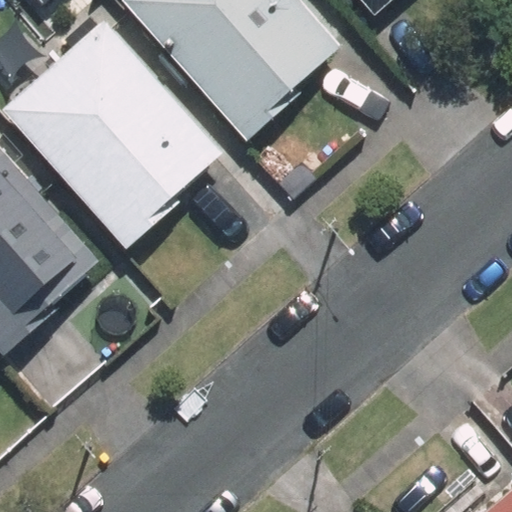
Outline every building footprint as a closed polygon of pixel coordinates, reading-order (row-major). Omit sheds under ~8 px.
[(126,0),(125,1),(245,136),(298,90),(294,84),(338,45),(298,0),(126,0)] [(359,0),(371,13),(385,0),(359,0)] [(225,148),(107,14),(3,107),(128,246),(183,196),(178,190),(225,148)] [(0,355),(1,357),(54,310),(47,303),(95,261),(0,152),(0,355)] [(511,511),(511,489),(509,486),(479,511),(511,511)]
